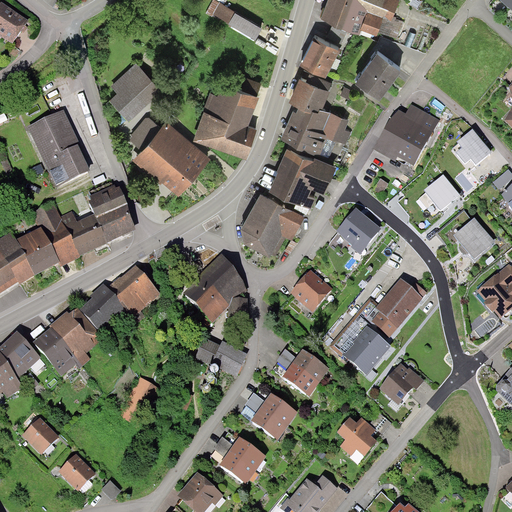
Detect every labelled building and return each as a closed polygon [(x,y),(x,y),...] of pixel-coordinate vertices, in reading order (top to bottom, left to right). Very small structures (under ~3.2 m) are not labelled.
[(218,0),(212,0),(207,9),(228,21),(235,9),(218,0)] [(325,0),(320,14),(360,31),(362,27),(377,34),(379,30),(396,37),(404,21),(396,17),(397,16),(393,14),(399,0),(325,0)] [(29,22),(1,3),(0,5),(0,36),(13,45),(22,32),(24,33),(28,28),(25,26),(29,22)] [(263,25),(235,9),(228,21),(255,37),(263,25)] [(153,16),(141,26),(145,31),(158,21),(153,16)] [(325,73),(340,44),(318,33),(317,35),(314,33),(300,59),(325,73)] [(377,46),(355,75),(380,93),(401,64),(377,46)] [(109,98),(128,118),(162,87),(137,61),(111,84),(117,90),(109,98)] [(331,79),(309,69),(306,75),(328,85),(331,79)] [(306,75),(300,73),(289,96),(299,100),(296,107),(294,106),(280,135),(290,139),(288,143),(313,155),(314,152),(319,154),(327,136),(336,141),(337,139),(346,143),(352,131),(345,128),(350,118),(322,105),(330,86),(328,85),(306,75)] [(222,79),(217,92),(255,104),(259,93),(222,79)] [(345,85),(341,94),(348,97),(351,88),(345,85)] [(217,92),(210,90),(193,136),(247,155),(257,125),(248,122),(255,104),(217,92)] [(406,115),(404,117),(433,133),(440,121),(411,105),(406,115)] [(406,115),(398,110),(375,151),(395,162),(398,158),(414,167),(433,133),(404,117),(406,115)] [(64,111),(28,127),(49,172),(57,187),(91,172),(79,146),(80,145),(64,111)] [(140,146),(160,123),(148,113),(131,133),(132,134),(129,137),(140,146)] [(140,146),(132,156),(160,180),(162,178),(179,192),(211,155),(166,117),(160,123),(140,146)] [(492,153),(473,131),(457,144),(462,150),(456,154),(465,165),(471,160),(476,166),(492,153)] [(313,155),(288,143),(277,166),(278,166),(269,185),(310,205),(316,194),(309,191),(312,184),(324,190),(337,163),(319,154),(314,152),(313,155)] [(41,165),(30,170),(33,177),(45,172),(41,165)] [(500,190),(511,180),(511,174),(509,170),(494,183),(500,190)] [(445,174),(424,189),(427,193),(420,198),(427,208),(434,203),(441,213),(454,203),(462,196),(445,174)] [(103,175),(93,180),(95,185),(106,181),(103,175)] [(388,184),(381,179),(374,190),(381,195),(388,184)] [(94,215),(108,243),(137,231),(127,208),(129,207),(120,188),(116,190),(115,186),(91,197),(93,201),(89,202),(94,215)] [(511,187),(502,196),(511,208),(511,187)] [(260,189),(241,223),(244,240),(275,256),(287,234),(291,236),(305,214),(260,189)] [(108,243),(94,215),(77,223),(72,212),(61,217),(54,203),(32,213),(39,229),(42,227),(59,264),(61,267),(80,258),(80,257),(108,244),(108,243)] [(382,230),(356,209),(336,233),(353,246),(351,249),(360,256),(382,230)] [(475,219),(454,237),(475,261),(495,243),(475,219)] [(35,276),(59,264),(42,227),(39,229),(17,240),(12,232),(0,238),(0,252),(19,283),(20,285),(35,276)] [(0,294),(19,283),(0,252),(0,294)] [(222,255),(184,295),(213,324),(230,307),(233,299),(246,288),(222,255)] [(511,267),(510,264),(477,292),(486,302),(484,304),(493,314),(495,312),(501,319),(511,309),(511,267)] [(107,288),(129,313),(133,318),(160,295),(136,266),(121,279),(120,278),(107,288)] [(311,271),(291,294),(313,313),(333,289),(311,271)] [(380,313),(372,322),(391,338),(423,299),(427,293),(416,284),(412,289),(401,279),(376,310),(380,313)] [(107,288),(104,285),(90,297),(92,299),(80,310),(99,332),(103,336),(129,313),(107,288)] [(247,299),(233,299),(230,307),(229,331),(248,330),(247,299)] [(68,312),(49,327),(51,329),(52,328),(83,366),(91,360),(86,354),(103,339),(98,333),(99,332),(80,310),(79,308),(70,315),(68,312)] [(391,348),(367,327),(353,344),(354,345),(346,354),(345,353),(343,356),(366,376),(391,348)] [(83,366),(52,328),(51,329),(34,343),(62,377),(76,365),(80,369),(83,366)] [(41,359),(17,332),(0,347),(0,353),(18,380),(41,359)] [(212,366),(221,346),(205,339),(195,358),(212,366)] [(221,346),(212,366),(237,377),(248,354),(222,343),(221,346)] [(330,370),(303,350),(297,359),(293,365),(319,384),(330,370)] [(293,365),(297,359),(286,351),(277,362),(288,370),(293,365)] [(0,391),(2,391),(7,399),(23,388),(18,380),(0,353),(0,391)] [(380,389),(399,406),(414,388),(404,380),(408,374),(406,372),(408,370),(401,364),(380,389)] [(319,384),(293,365),(288,370),(283,378),(309,397),(319,384)] [(409,368),(408,370),(406,372),(408,374),(404,380),(414,388),(416,391),(425,381),(409,368)] [(511,370),(496,387),(496,391),(511,405),(511,370)] [(39,384),(31,374),(23,379),(32,390),(39,384)] [(140,378),(118,415),(132,424),(144,404),(153,410),(164,392),(140,378)] [(193,396),(183,392),(176,406),(187,411),(193,396)] [(265,403),(261,408),(288,428),(298,414),(272,394),(265,403)] [(261,408),(265,403),(254,395),(246,406),(257,414),(261,408)] [(288,428),(261,408),(257,414),(251,422),(278,442),(288,428)] [(380,413),(370,424),(382,434),(391,423),(380,413)] [(41,418),(22,436),(42,456),(60,438),(41,418)] [(350,419),(337,434),(346,441),(340,447),(352,457),(357,451),(365,458),(378,443),(371,437),(376,431),(362,419),(357,424),(350,419)] [(230,452),(234,447),(222,438),(214,450),(225,458),(230,452)] [(234,447),(230,452),(257,471),(266,457),(240,438),(234,447)] [(257,471),(230,452),(225,458),(220,466),(246,485),(257,471)] [(77,455),(59,473),(78,492),(96,475),(77,455)] [(197,473),(177,497),(194,511),(205,511),(213,504),(215,506),(224,496),(197,473)] [(323,476),(315,486),(330,499),(338,490),(323,476)] [(315,486),(307,479),(290,499),(288,498),(280,509),(283,511),(290,511),(292,510),(294,511),(319,511),(330,499),(315,486)] [(110,481),(101,490),(111,500),(115,499),(121,492),(110,481)] [(382,492),(367,510),(368,511),(383,511),(393,502),(382,492)]
